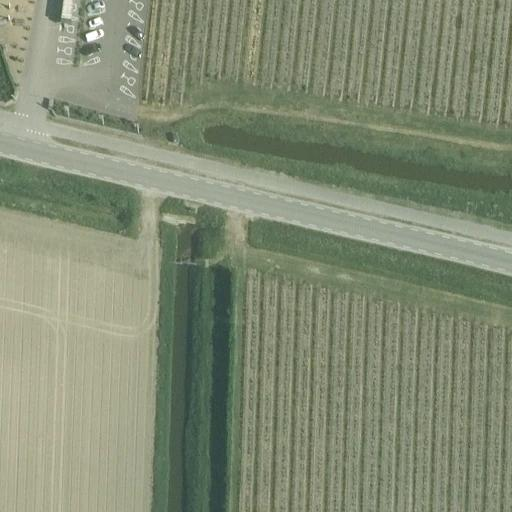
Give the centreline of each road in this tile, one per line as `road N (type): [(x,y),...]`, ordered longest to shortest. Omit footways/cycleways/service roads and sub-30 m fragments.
road 1 (tertiary): [(511,264),(0,141)]
road 2 (track): [(254,181),(219,250),(209,511)]
